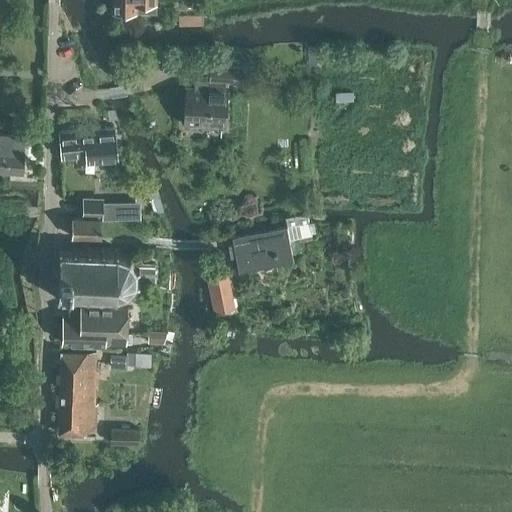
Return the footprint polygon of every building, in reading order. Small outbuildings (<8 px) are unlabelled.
[(158,4),(157,0),(112,0),(112,11),(136,11),(136,3),(158,4)] [(242,81),(243,67),(211,65),(210,79),(209,88),(186,86),(184,123),(224,126),(228,80),(242,81)] [(115,109),(109,110),(109,119),(118,118),(115,109)] [(115,141),(113,127),(99,128),(99,127),(59,131),(61,156),(101,153),(101,161),(118,159),(116,141),(115,141)] [(0,170),(23,172),(25,136),(0,133),(0,170)] [(83,198),(82,218),(102,218),(135,218),(134,201),(103,202),(103,199),(83,198)] [(73,217),(72,236),(101,237),(102,218),(82,218),(73,217)] [(277,264),(294,261),(287,226),(233,237),(239,272),(240,271),(239,268),(276,261),(277,264)] [(73,250),(62,250),(62,247),(58,247),(58,263),(53,263),(53,268),(57,268),(57,278),(53,278),(52,282),(57,282),(56,299),(59,299),(59,295),(71,296),(71,299),(74,299),(74,296),(85,296),(85,299),(88,299),(88,296),(99,297),(99,300),(102,300),(102,297),(114,297),(113,300),(116,300),(116,297),(126,293),(128,296),(131,294),(129,291),(136,283),(139,284),(140,281),(137,280),(137,279),(152,279),(152,265),(136,265),(131,258),(133,256),(130,254),(128,256),(118,252),(118,249),(115,249),(115,252),(104,251),(104,248),(101,248),(101,251),(90,251),(90,248),(87,248),(87,251),(76,250),(76,247),(73,247),(73,250)] [(229,275),(209,279),(216,312),(237,308),(229,275)] [(80,304),(79,319),(79,341),(126,343),(127,306),(80,304)] [(79,341),(79,319),(62,318),(61,341),(79,341)] [(168,333),(150,333),(149,344),(165,344),(168,333)] [(61,350),(60,392),(95,393),(96,352),(61,350)] [(136,352),(135,365),(151,366),(151,353),(136,352)] [(111,355),(110,367),(127,368),(128,356),(111,355)] [(95,393),(60,392),(58,433),(96,434),(97,404),(95,404),(95,393)] [(139,430),(111,429),(110,445),(139,446),(139,430)]
